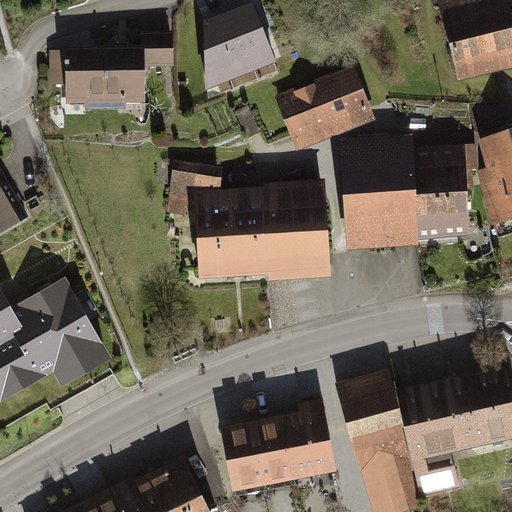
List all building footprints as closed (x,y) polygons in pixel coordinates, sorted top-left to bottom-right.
[(440,0),(459,71),(511,60),(511,0),(503,0),(473,8),(470,0),(440,0)] [(251,4),(205,24),(204,95),(277,64),(251,4)] [(63,89),(63,115),(146,114),(146,74),(173,74),(172,36),(141,36),(141,56),(53,57),(53,89),(63,89)] [(280,96),(298,147),(372,120),(354,69),(280,96)] [(490,174),(484,176),(492,217),(499,236),(511,231),(511,130),(489,139),(492,149),(488,150),(489,170),(490,174)] [(339,143),(345,248),(418,244),(417,232),(474,229),(470,147),(417,150),(416,139),(339,143)] [(326,183),(265,186),(265,193),(218,196),(222,170),(175,164),(169,211),(196,214),(200,282),(269,278),(269,286),(331,283),(326,183)] [(0,239),(29,224),(0,170),(0,239)] [(0,282),(0,400),(54,369),(62,384),(110,356),(66,279),(15,308),(0,282)] [(401,395),(414,454),(415,454),(449,446),(511,431),(511,383),(509,371),(470,379),(471,381),(449,386),(449,384),(401,395)] [(386,374),(338,387),(359,459),(405,445),(406,445),(386,374)] [(225,433),(237,496),(296,485),(294,472),(334,464),(322,400),(303,404),(304,413),(282,417),(283,422),(225,433)] [(405,445),(359,459),(374,511),(384,511),(385,511),(400,507),(414,503),(407,477),(412,476),(405,445)] [(449,446),(415,454),(420,476),(455,468),(449,446)] [(206,511),(184,462),(136,484),(134,479),(61,511),(206,511)] [(420,476),(420,477),(423,491),(458,482),(455,468),(420,476)]
